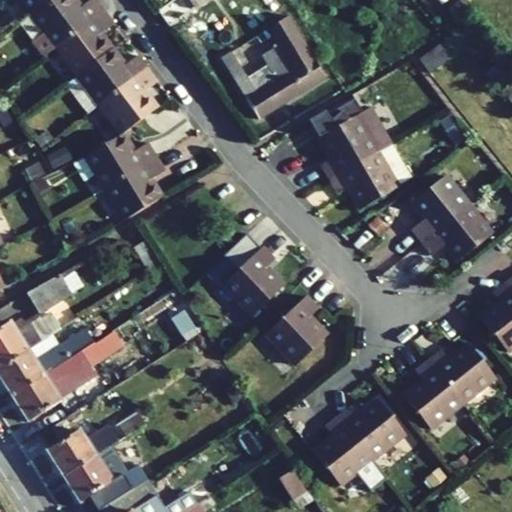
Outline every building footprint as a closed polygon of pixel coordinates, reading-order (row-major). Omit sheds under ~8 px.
[(19,0),(30,14),(49,0),(19,0)] [(54,46),(102,10),(94,0),(88,0),(79,7),(73,0),(49,0),(30,14),(43,32),(31,41),(42,56),(54,46)] [(186,0),(193,8),(203,0),(186,0)] [(258,0),(272,14),(281,5),(275,0),(258,0)] [(472,9),(464,0),(460,0),(447,10),(455,21),(472,9)] [(112,23),(102,10),(54,46),(76,76),(111,50),(98,34),(112,23)] [(31,41),(43,32),(30,14),(18,24),(31,41)] [(257,119),(324,78),(287,16),(266,29),(277,47),(261,55),(267,65),(246,79),(230,52),(220,58),(257,119)] [(476,17),(453,35),(463,47),(463,46),(486,29),(476,17)] [(487,28),(463,46),(471,57),(497,37),(487,28)] [(266,29),(255,36),(259,43),(271,36),(266,29)] [(418,59),(427,73),(463,47),(453,35),(418,59)] [(98,104),(146,68),(136,55),(123,66),(111,50),(76,76),(85,86),(73,95),(86,113),(98,104)] [(493,83),(505,72),(492,66),(485,73),(493,83)] [(156,81),(146,68),(98,104),(121,134),(155,108),(142,91),(156,81)] [(511,80),(505,72),(493,83),(500,91),(511,80)] [(85,86),(76,76),(64,85),(73,95),(85,86)] [(511,105),(511,80),(500,91),(511,105)] [(352,99),(310,124),(331,160),(320,167),(328,180),(391,144),(369,107),(360,112),(352,99)] [(0,112),(0,121),(1,124),(11,118),(6,109),(0,112)] [(449,139),(461,132),(450,115),(439,122),(449,139)] [(51,137),(46,130),(33,139),(38,146),(51,137)] [(132,152),(121,134),(84,156),(104,188),(155,156),(146,143),(132,152)] [(347,188),(360,210),(397,188),(396,186),(410,177),(391,144),(328,180),(337,194),(347,188)] [(71,158),(64,145),(44,155),(51,169),(71,158)] [(44,169),(36,153),(25,159),(33,174),(44,169)] [(104,188),(84,156),(73,162),(93,195),(104,188)] [(149,180),(163,170),(155,156),(104,188),(123,220),(160,197),(149,180)] [(420,243),(468,205),(444,176),(410,203),(424,220),(410,231),(420,243)] [(52,192),(44,178),(33,183),(41,198),(52,192)] [(491,235),(468,205),(420,243),(430,256),(444,245),(457,262),(491,235)] [(78,229),(69,216),(60,221),(68,235),(78,229)] [(387,227),(377,216),(367,225),(377,236),(387,227)] [(274,260),(262,248),(259,250),(246,235),(222,258),(224,259),(236,272),(222,286),(252,317),(283,287),(265,269),(274,260)] [(158,262),(144,241),(132,249),(146,270),(158,262)] [(236,272),(224,259),(206,276),(218,290),(222,286),(236,272)] [(61,279),(71,294),(83,286),(73,272),(61,279)] [(27,294),(39,314),(71,294),(61,279),(59,275),(27,294)] [(499,302),(479,318),(506,352),(511,347),(511,293),(504,283),(491,293),(499,302)] [(309,318),(318,309),(306,297),(266,336),(296,366),(327,336),(309,318)] [(60,329),(51,314),(41,320),(40,318),(16,333),(9,322),(0,327),(0,367),(51,335),(60,329)] [(0,378),(11,396),(94,344),(84,329),(58,346),(51,335),(0,367),(0,378)] [(206,350),(199,340),(191,345),(197,355),(206,350)] [(94,344),(11,396),(28,422),(60,402),(53,391),(103,359),(94,344)] [(495,378),(467,345),(448,360),(440,351),(428,361),(463,404),(495,378)] [(423,381),(403,396),(430,430),(463,404),(428,361),(415,371),(423,381)] [(242,397),(236,388),(226,395),(232,404),(242,397)] [(404,434),(377,400),(357,416),(349,407),(337,417),(372,460),(404,434)] [(46,451),(63,477),(109,448),(144,425),(136,413),(110,430),(108,427),(85,442),(78,431),(46,451)] [(332,436),(313,452),(340,486),(356,472),(372,492),(387,479),(372,460),(337,417),(324,427),(332,436)] [(254,457),(269,447),(264,439),(249,449),(254,457)] [(101,510),(146,481),(136,466),(125,472),(109,448),(63,477),(80,503),(92,495),(101,510)] [(270,463),(280,478),(291,471),(293,470),(283,455),(270,463)] [(446,478),(438,468),(425,479),(433,489),(446,478)] [(280,478),(278,479),(293,501),(305,494),(291,471),(280,478)] [(187,511),(197,506),(188,493),(164,509),(146,481),(101,510),(102,511),(187,511)] [(197,506),(209,498),(201,485),(188,493),(197,506)] [(305,494),(293,501),(297,508),(310,500),(305,494)] [(200,511),(204,511),(214,506),(209,498),(197,506),(200,511)]
